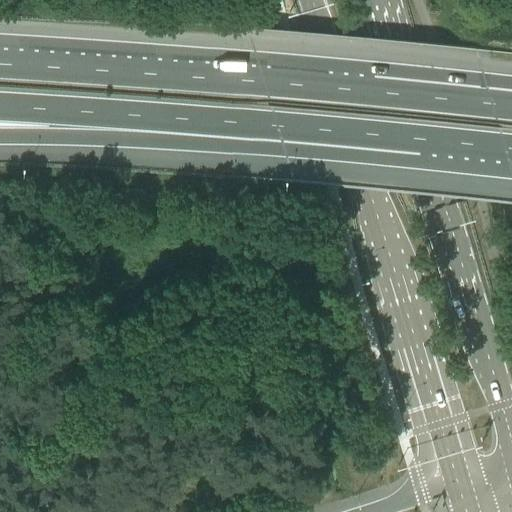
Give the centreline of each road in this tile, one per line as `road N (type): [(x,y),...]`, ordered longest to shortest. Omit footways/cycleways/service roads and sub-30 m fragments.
road 1 (motorway): [(511,107),(0,68)]
road 2 (primary): [(306,0),(456,485)]
road 3 (primary): [(511,443),(376,0)]
road 4 (motorway): [(130,114),(511,149)]
road 5 (motorway): [(0,128),(130,114)]
road 6 (motorway): [(0,108),(130,114)]
